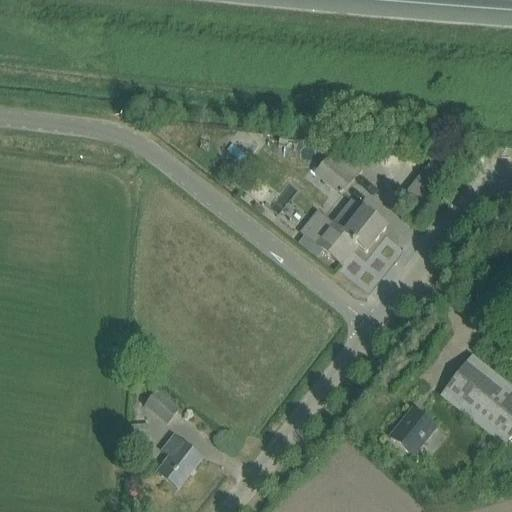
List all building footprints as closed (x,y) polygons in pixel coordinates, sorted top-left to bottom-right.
[(360,170),(335,150),(316,175),(342,193),(360,170)] [(351,202),(315,246),(341,267),(357,247),(366,254),(386,229),(351,202)] [(504,446),(511,435),(511,389),(471,358),(441,397),(504,446)] [(156,394),(145,408),(168,425),(179,412),(156,394)] [(413,411),(390,440),(413,458),(436,429),(413,411)] [(158,475),(162,478),(178,491),(202,460),(186,448),(174,438),(163,453),(171,459),(158,475)]
